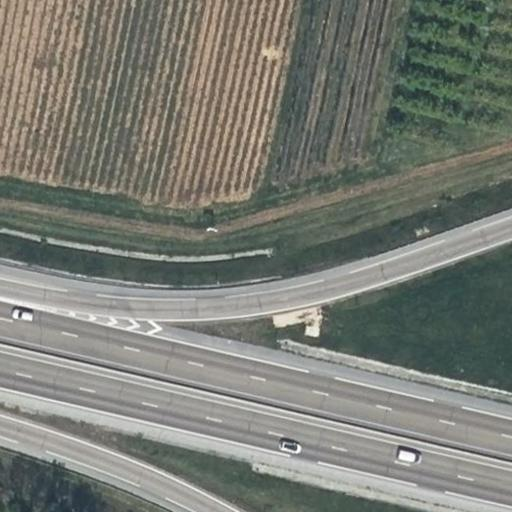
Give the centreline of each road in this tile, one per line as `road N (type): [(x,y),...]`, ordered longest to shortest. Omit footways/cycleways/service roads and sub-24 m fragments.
road 1 (primary): [(0,369),(511,488)]
road 2 (primary): [(511,435),(0,317)]
road 3 (primary): [(511,228),(327,290),(218,309),(107,304),(0,286)]
road 4 (primary): [(0,426),(107,459),(220,511)]
